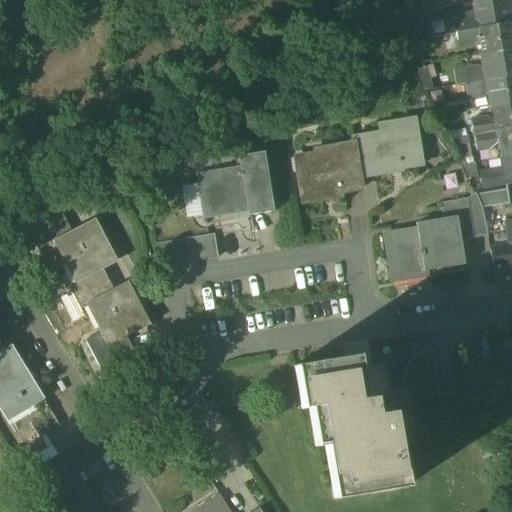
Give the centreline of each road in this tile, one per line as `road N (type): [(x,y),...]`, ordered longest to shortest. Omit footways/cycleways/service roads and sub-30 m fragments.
road 1 (residential): [(379,321),(187,361),(173,276),(363,242)]
road 2 (residential): [(0,245),(33,319),(149,511)]
road 3 (residential): [(511,298),(379,321)]
